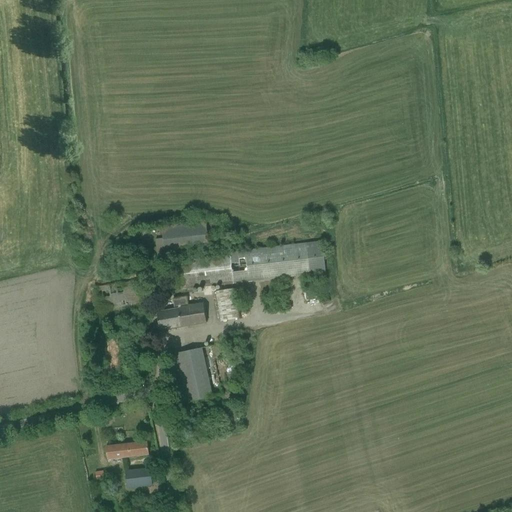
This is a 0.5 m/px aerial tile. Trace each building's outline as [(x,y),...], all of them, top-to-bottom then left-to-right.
[(211,225),(171,227),(172,252),(212,250),(211,225)] [(307,241),(174,258),(178,293),(311,276),(307,241)] [(147,280),(95,288),(94,288),(100,329),(133,324),(132,317),(152,314),(147,280)] [(229,325),(247,323),(245,292),(227,294),(229,325)] [(161,331),(208,322),(204,301),(157,310),(161,331)] [(219,392),(209,346),(169,355),(180,401),(219,392)] [(109,460),(151,455),(150,441),(107,446),(109,460)] [(152,466),(127,469),(129,488),(154,485),(152,466)] [(104,474),(106,483),(114,481),(112,472),(104,474)]
